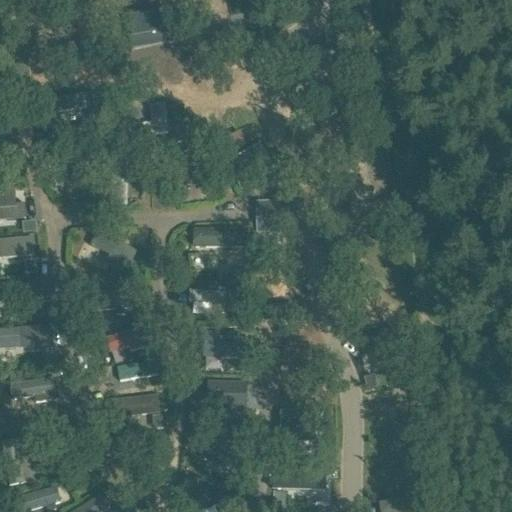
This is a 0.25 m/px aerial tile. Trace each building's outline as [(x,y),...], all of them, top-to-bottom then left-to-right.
[(214,28),(229,25),(223,0),(205,0),(206,2),(194,5),(202,40),(215,37),(214,28)] [(265,4),(281,0),(250,0),(254,16),(267,13),(265,4)] [(90,48),(106,45),(100,13),(82,16),(84,23),(71,25),(78,60),(92,57),(90,48)] [(165,17),(151,19),(151,18),(147,18),(147,20),(133,23),(137,40),(132,41),(134,54),(176,46),(174,33),(168,34),(165,17)] [(55,100),(54,100),(56,114),(86,110),(86,109),(84,97),(55,100)] [(164,106),(150,107),(152,123),(153,136),(153,137),(167,136),(164,106)] [(11,140),(0,140),(0,169),(13,169),(11,140)] [(256,152),(228,168),(242,193),(270,177),(256,152)] [(84,158),(49,162),(50,174),(68,172),(83,170),(84,170),(85,170),(84,158)] [(179,158),(164,160),(170,201),(184,199),(181,173),(180,164),(179,158)] [(112,160),(112,208),(128,208),(127,160),(112,160)] [(22,191),(0,192),(0,224),(26,222),(25,204),(23,204),(22,191)] [(289,207),(257,207),(257,237),(290,237),(289,207)] [(243,233),(196,233),(196,249),(243,249),(243,233)] [(98,235),(92,249),(111,258),(123,263),(131,267),(138,254),(98,235)] [(33,239),(0,242),(0,262),(35,260),(35,256),(33,239)] [(41,284),(0,287),(0,308),(43,304),(41,284)] [(190,292),(190,304),(209,305),(224,306),(224,305),(225,294),(190,292)] [(130,293),(85,297),(87,314),(117,311),(126,310),(131,310),(130,293)] [(251,323),(302,326),(303,308),(252,305),(251,323)] [(147,329),(106,341),(111,356),(152,343),(147,329)] [(49,330),(0,335),(0,355),(51,350),(49,330)] [(408,348),(405,333),(363,342),(366,358),(365,359),(367,368),(405,360),(403,349),(408,348)] [(204,334),(203,361),(237,361),(238,334),(204,334)] [(158,362),(118,369),(120,384),(161,376),(158,362)] [(377,374),(347,375),(348,390),(378,389),(377,374)] [(56,381),(12,387),(14,402),(35,399),(58,396),(56,381)] [(207,384),(206,411),(245,412),(246,385),(207,384)] [(159,398),(112,404),(114,422),(161,416),(159,398)] [(370,420),(371,431),(397,427),(397,426),(411,424),(409,414),(414,413),(413,404),(415,404),(414,398),(369,404),(372,420),(370,420)] [(314,416),(281,417),(282,448),(315,446),(314,416)] [(16,442),(2,445),(10,488),(24,485),(34,483),(27,441),(17,443),(16,442)] [(194,457),(193,459),(213,460),(223,460),(231,461),(231,445),(194,444),(194,457)] [(371,467),(373,478),(399,475),(398,473),(412,471),(411,461),(416,461),(414,451),(416,451),(415,445),(371,452),(373,467),(371,467)] [(273,474),(273,492),(325,492),(325,475),(273,474)] [(57,488),(17,499),(20,511),(32,511),(47,508),(56,505),(61,504),(57,488)] [(211,488),(208,504),(230,508),(228,511),(244,511),(248,494),(211,488)] [(102,496),(77,511),(106,511),(111,509),(102,496)] [(411,511),(409,498),(379,503),(379,511),(411,511)]
